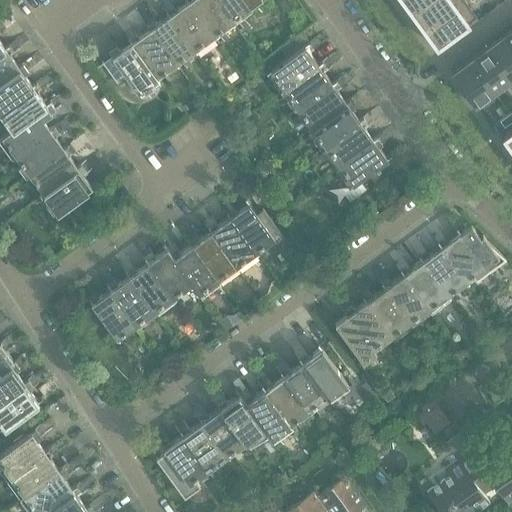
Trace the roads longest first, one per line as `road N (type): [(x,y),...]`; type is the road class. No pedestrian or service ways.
road 1 (residential): [(23,297),(163,199),(49,32),(93,0)]
road 2 (residential): [(119,438),(462,185)]
road 3 (residential): [(462,185),(327,0)]
road 4 (residential): [(119,438),(23,297)]
